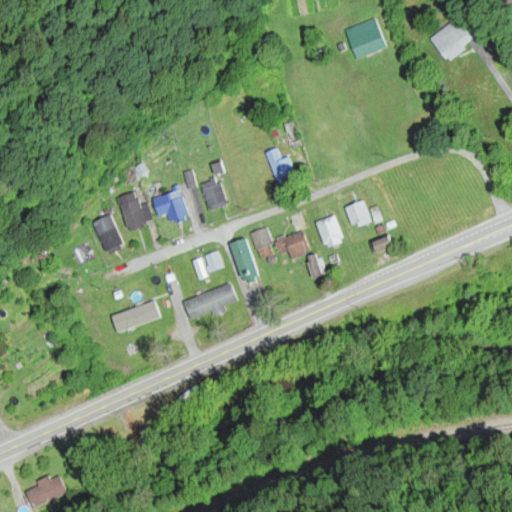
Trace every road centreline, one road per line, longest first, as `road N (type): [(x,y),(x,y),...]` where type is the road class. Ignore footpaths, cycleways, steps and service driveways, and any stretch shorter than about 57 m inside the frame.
road 1 (primary): [(0,451),(511,224)]
road 2 (residential): [(511,222),(466,154),(420,150),(116,274)]
